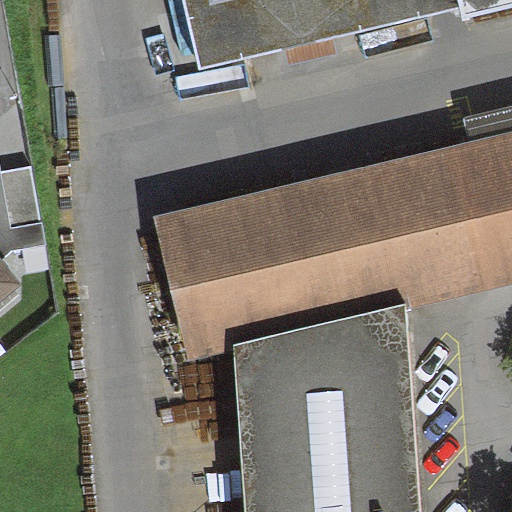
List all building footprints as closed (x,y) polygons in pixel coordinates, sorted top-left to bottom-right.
[(186,0),(200,58),(454,0),(186,0)] [(511,270),(511,117),(154,202),(188,347),(236,335),(407,295),(511,270)] [(11,223),(2,165),(0,147),(0,242),(7,250),(10,246),(43,241),(40,219),(11,223)] [(2,165),(11,223),(40,219),(31,160),(2,165)] [(0,287),(22,269),(7,250),(0,242),(0,287)] [(422,511),(407,295),(236,335),(247,511),(422,511)]
